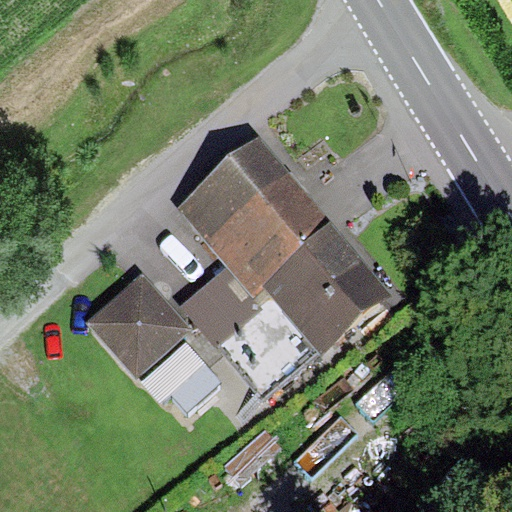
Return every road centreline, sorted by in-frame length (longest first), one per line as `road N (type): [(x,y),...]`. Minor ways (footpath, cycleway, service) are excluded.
road 1 (track): [(385,11),(288,72),(0,331)]
road 2 (secondary): [(378,0),(511,222)]
